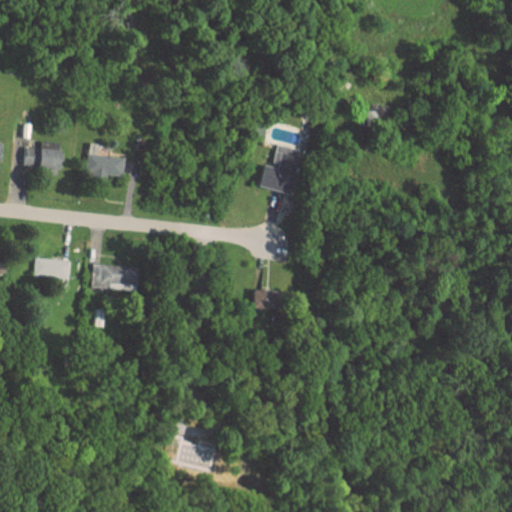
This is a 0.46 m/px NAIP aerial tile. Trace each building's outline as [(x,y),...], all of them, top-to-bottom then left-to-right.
[(260,163),(256,185),(286,192),(295,148),(274,143),(270,165),(260,163)] [(20,166),(54,167),(55,148),(20,147),(20,166)] [(117,173),(118,156),(86,155),(85,172),(117,173)] [(30,274),(64,279),(66,261),(33,256),(30,274)] [(132,266),(88,264),(87,288),(131,290),(132,266)] [(282,310),(282,290),(250,289),(249,309),(282,310)]
